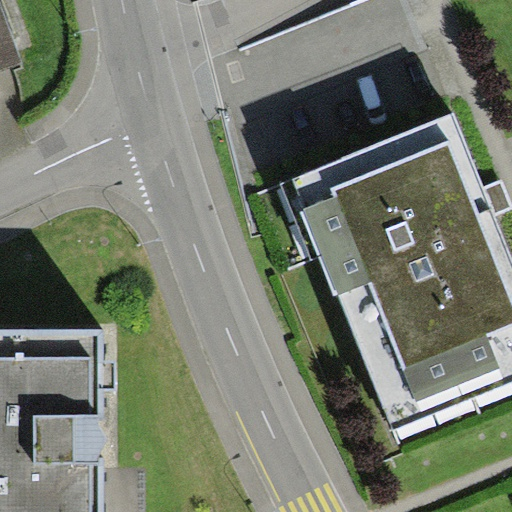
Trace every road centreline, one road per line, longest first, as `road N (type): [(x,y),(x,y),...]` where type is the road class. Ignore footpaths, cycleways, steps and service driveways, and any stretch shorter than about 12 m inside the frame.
road 1 (tertiary): [(152,122),(191,239),(311,511)]
road 2 (residential): [(0,195),(152,122)]
road 3 (tertiary): [(123,0),(152,122)]
